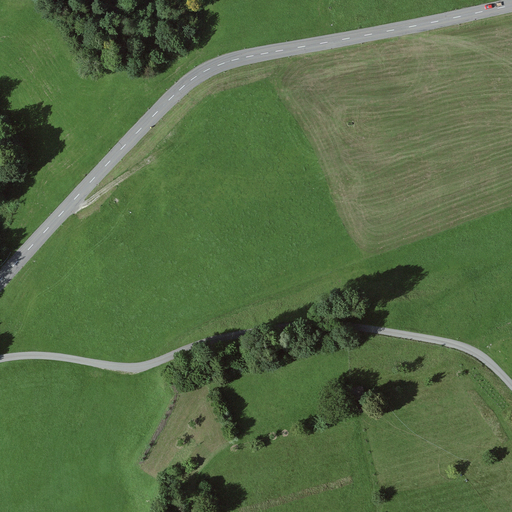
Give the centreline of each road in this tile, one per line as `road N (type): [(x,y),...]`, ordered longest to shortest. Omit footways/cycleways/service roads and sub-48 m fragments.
road 1 (tertiary): [(0,280),(167,101),(207,69),(511,5)]
road 2 (track): [(0,358),(37,354),(134,368),(234,334),(360,326),(465,346),(511,382)]
